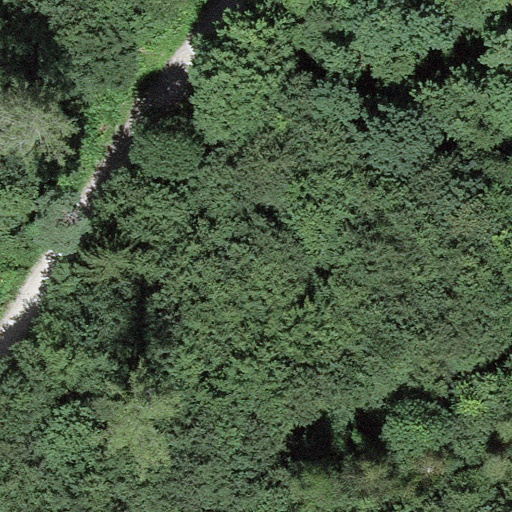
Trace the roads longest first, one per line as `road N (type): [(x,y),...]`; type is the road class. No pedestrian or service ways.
road 1 (track): [(0,335),(132,124),(226,0)]
road 2 (track): [(172,511),(511,367)]
